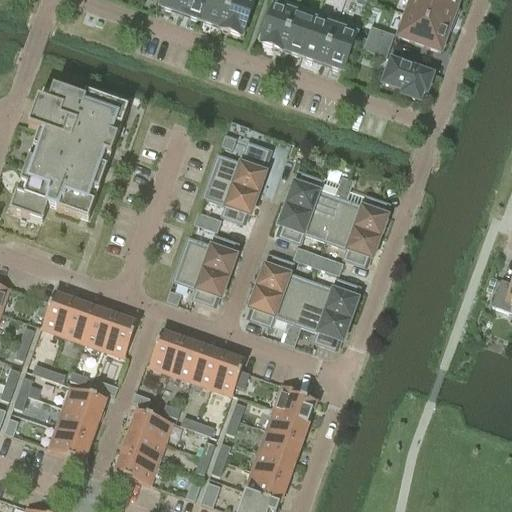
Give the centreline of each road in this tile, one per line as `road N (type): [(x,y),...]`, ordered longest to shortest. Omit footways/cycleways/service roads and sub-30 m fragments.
road 1 (residential): [(78,0),(434,126)]
road 2 (residential): [(345,377),(434,126)]
road 3 (residential): [(156,310),(97,473)]
road 4 (residential): [(121,298),(179,135)]
road 5 (residential): [(297,511),(345,377)]
road 6 (residential): [(223,334),(268,208)]
road 7 (residential): [(434,126),(478,0)]
road 8 (residential): [(50,0),(5,122)]
road 9 (residential): [(223,334),(345,377)]
road 10 (residential): [(0,256),(121,298)]
